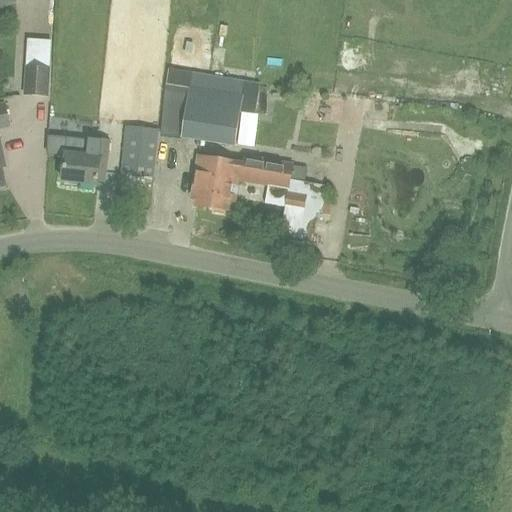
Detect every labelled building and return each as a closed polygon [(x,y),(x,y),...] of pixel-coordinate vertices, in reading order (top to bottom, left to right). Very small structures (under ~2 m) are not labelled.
[(27,40),(25,66),(23,94),(48,96),(50,68),(51,41),(27,40)] [(101,52),(101,62),(129,64),(130,54),(101,52)] [(133,122),(161,120),(158,69),(131,70),(133,122)] [(234,145),(242,97),(244,81),(192,72),(181,137),(234,145)] [(130,106),(131,94),(51,90),(50,123),(91,125),(92,104),(130,106)] [(0,185),(4,185),(0,167),(4,166),(0,142),(0,127),(10,126),(5,102),(0,102),(0,185)] [(154,180),(159,131),(125,128),(120,176),(154,180)] [(47,142),(46,153),(63,155),(60,178),(63,179),(62,182),(76,184),(76,180),(96,182),(97,173),(103,174),(107,141),(88,139),(87,146),(47,142)] [(198,157),(192,193),(198,194),(196,205),(215,208),(214,211),(224,212),(224,210),(228,210),(229,203),(234,203),(238,179),(288,188),(288,187),(288,186),(292,164),(244,156),(243,164),(198,157)] [(260,199),(278,201),(280,188),(262,185),(260,199)] [(288,188),(285,204),(305,208),(308,189),(288,186),(288,187),(288,188)]
